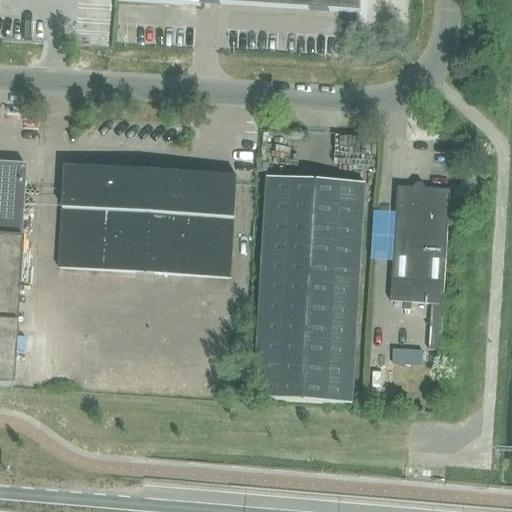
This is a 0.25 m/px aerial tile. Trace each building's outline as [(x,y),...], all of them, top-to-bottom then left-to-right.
[(118,0),(118,2),(201,7),(201,5),(220,6),(220,5),(310,11),(309,11),(340,13),(340,12),(360,14),(361,0),(118,0)] [(0,388),(12,389),(26,165),(0,163),(0,388)] [(60,270),(231,280),(237,178),(66,168),(60,270)] [(254,397),(352,403),(366,186),(268,180),(254,397)] [(432,306),(429,351),(441,352),(450,192),(398,189),(391,303),(432,306)]
